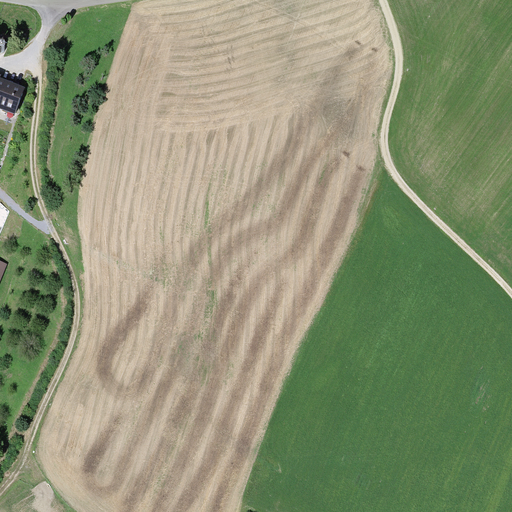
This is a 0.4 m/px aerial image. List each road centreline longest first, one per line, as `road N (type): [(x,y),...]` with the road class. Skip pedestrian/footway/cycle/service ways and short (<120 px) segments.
road 1 (track): [(0,491),(23,461),(73,329),(70,275),(30,159),(50,4)]
road 2 (track): [(381,0),(396,51),(385,159),(419,206),(511,297)]
road 3 (track): [(164,286),(34,223),(0,195)]
